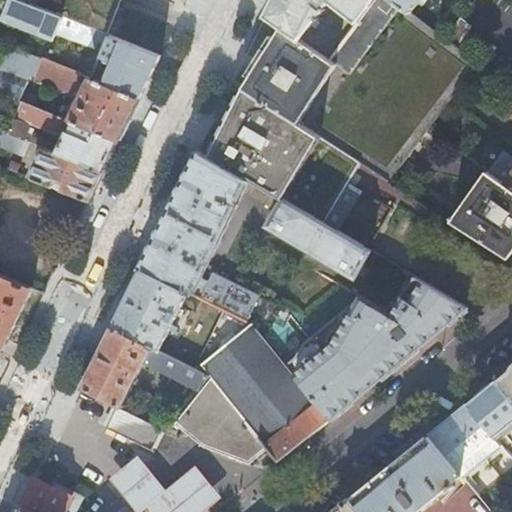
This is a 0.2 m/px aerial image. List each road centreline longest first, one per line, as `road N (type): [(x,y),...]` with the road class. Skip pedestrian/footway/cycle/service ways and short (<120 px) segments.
road 1 (residential): [(0,464),(236,0)]
road 2 (secondary): [(511,314),(277,511)]
